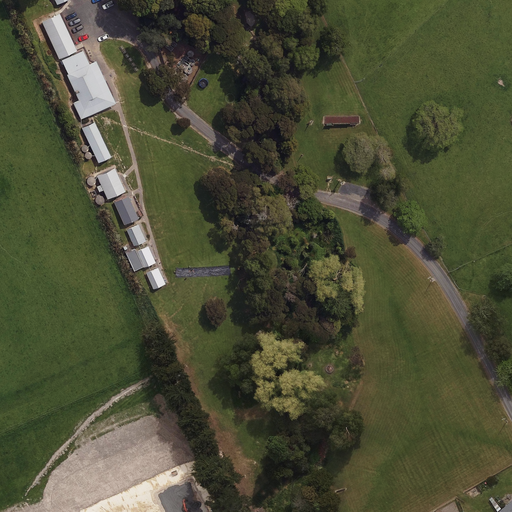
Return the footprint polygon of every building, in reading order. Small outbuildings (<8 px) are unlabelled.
[(76,50),(59,12),(42,20),(59,58),(76,50)] [(89,62),(83,49),(61,59),(79,99),(73,101),(81,119),(115,103),(95,59),(89,62)] [(111,156),(94,120),(81,126),(98,162),(111,156)] [(124,189),(114,167),(97,175),(101,183),(97,185),(99,191),(103,189),(107,197),(124,189)] [(129,199),(127,195),(114,201),(124,223),(142,215),(134,197),(129,199)] [(147,239),(140,222),(126,228),(134,245),(147,239)] [(155,261),(148,245),(136,250),(135,247),(126,251),(134,270),(155,261)] [(166,282),(158,266),(146,272),(154,288),(166,282)] [(511,511),(511,502),(500,511),(511,511)]
